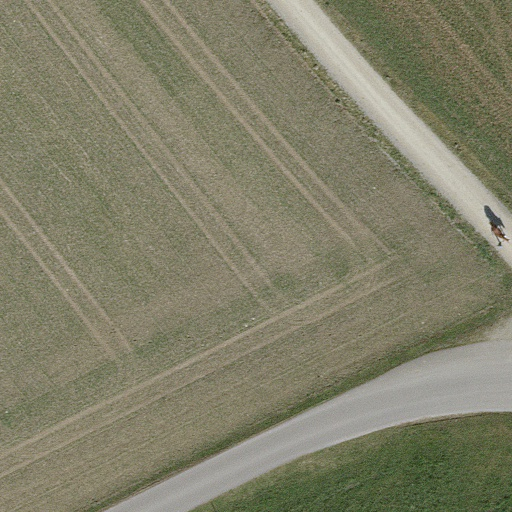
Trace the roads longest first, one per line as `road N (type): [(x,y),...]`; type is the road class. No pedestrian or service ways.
road 1 (track): [(511,385),(426,394),(339,420),(148,511)]
road 2 (track): [(291,0),(511,235)]
